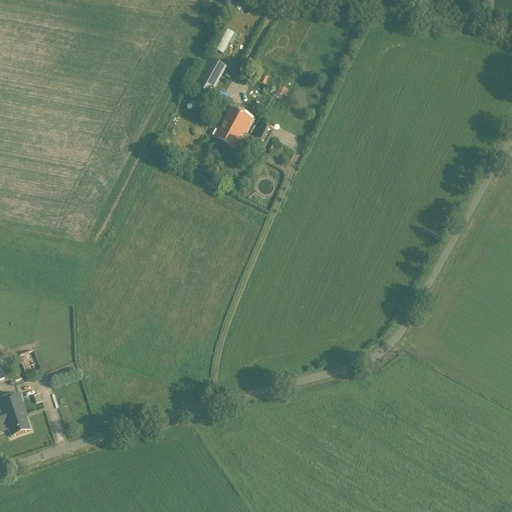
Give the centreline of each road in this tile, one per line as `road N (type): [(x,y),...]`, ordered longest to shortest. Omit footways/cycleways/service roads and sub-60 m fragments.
road 1 (unclassified): [(0,469),(351,366),(386,347),(511,136)]
road 2 (unknown): [(214,400),(226,318),(293,164)]
road 3 (unclassified): [(318,0),(511,35)]
